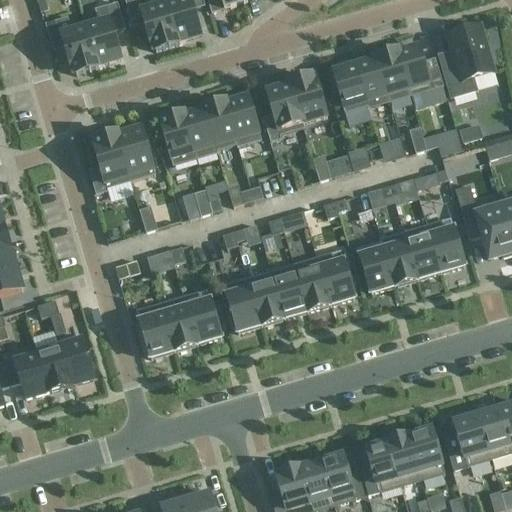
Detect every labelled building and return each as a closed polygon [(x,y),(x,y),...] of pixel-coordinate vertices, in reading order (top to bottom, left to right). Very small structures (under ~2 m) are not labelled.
[(177,49),(164,2),(150,6),(148,0),(135,0),(125,3),(132,29),(144,26),(152,53),(155,52),(156,55),(177,49)] [(169,0),(164,2),(177,49),(178,48),(178,46),(201,39),(193,12),(205,8),(202,0),(169,0)] [(222,5),(224,12),(248,5),(246,0),(206,0),(211,16),(213,16),(210,8),(222,5)] [(84,26),(98,72),(98,69),(121,62),(113,35),(125,32),(117,6),(94,12),(97,22),(84,26)] [(72,77),(75,76),(76,78),(98,72),(84,26),(70,30),(68,20),(45,27),(53,53),(64,50),(72,77)] [(494,75),(480,28),(446,38),(451,54),(438,58),(451,101),(477,94),(473,81),(494,75)] [(397,54),(410,99),(443,90),(435,62),(423,65),(419,50),(398,56),(398,53),(397,54)] [(397,54),(376,60),(390,106),(410,99),(397,54)] [(376,62),(356,68),(369,112),(390,106),(376,60),(375,60),(376,62)] [(369,112),(356,68),(333,75),(345,116),(367,110),(368,112),(369,112)] [(289,86),(290,88),(291,88),(302,128),(303,127),(327,120),(315,81),(312,82),(311,79),(289,86)] [(304,132),(303,127),(302,128),(291,88),(290,88),(266,95),(273,118),(263,121),(270,146),(281,143),(280,139),(304,132)] [(261,143),(249,100),(225,107),(238,150),(261,143)] [(225,107),(204,113),(217,156),(218,156),(217,154),(236,148),(237,150),(238,150),(225,107)] [(217,156),(204,113),(184,119),(196,162),(217,156)] [(173,169),(196,162),(184,119),(160,126),(173,169)] [(482,141),(478,128),(459,134),(463,147),(482,141)] [(117,136),(116,136),(131,185),(155,177),(142,131),(118,138),(117,136)] [(420,131),(409,134),(415,157),(426,154),(420,131)] [(461,154),(455,135),(436,140),(441,160),(461,154)] [(107,192),(131,185),(116,136),(95,142),(95,145),(92,146),(100,170),(88,173),(96,198),(108,194),(107,192)] [(390,149),(395,163),(406,160),(401,145),(390,149)] [(488,151),(491,162),(499,160),(495,149),(488,151)] [(382,155),(385,166),(394,163),(391,152),(382,155)] [(349,159),(353,175),(370,171),(365,155),(349,159)] [(324,159),(312,162),(319,185),(331,182),(324,159)] [(438,186),(448,184),(445,174),(436,176),(438,186)] [(390,190),(393,200),(402,197),(399,187),(390,190)] [(490,263),(511,256),(511,242),(502,207),(477,214),(470,189),(455,194),(469,243),(483,239),(490,263)] [(250,193),(254,205),(263,202),(260,190),(250,193)] [(393,200),(390,190),(381,192),(384,202),(393,200)] [(250,193),(241,196),(244,207),(254,205),(250,193)] [(205,194),(194,197),(201,220),(212,217),(209,205),(205,194)] [(209,205),(212,217),(222,214),(219,202),(209,205)] [(335,206),(338,216),(347,213),(344,203),(335,206)] [(511,203),(502,207),(511,242),(511,203)] [(327,223),(339,219),(338,216),(335,206),(323,209),(327,223)] [(151,210),(139,213),(146,236),(157,233),(151,210)] [(283,232),(292,229),(289,219),(280,222),(283,232)] [(272,239),(284,235),(283,232),(280,222),(268,226),(272,239)] [(450,222),(427,229),(441,277),(465,270),(450,222)] [(427,229),(403,235),(418,284),(441,277),(427,229)] [(0,231),(0,254),(10,251),(4,230),(0,231)] [(243,233),(234,236),(237,246),(246,243),(243,233)] [(395,290),(418,284),(403,235),(380,242),(395,290)] [(238,249),(237,246),(234,236),(222,239),(226,252),(238,249)] [(380,245),(357,252),(371,297),(395,290),(380,242),(379,242),(380,245)] [(0,254),(0,276),(15,272),(10,255),(10,253),(11,252),(10,251),(0,254)] [(170,254),(173,264),(174,268),(185,264),(181,251),(170,254)] [(170,254),(161,257),(163,267),(173,264),(170,254)] [(316,261),(331,309),(355,302),(340,254),(316,261)] [(308,316),(331,309),(316,261),(293,268),(308,316)] [(119,284),(130,280),(127,267),(115,270),(119,284)] [(308,316),(293,268),(270,275),(284,323),(308,316)] [(0,300),(22,294),(15,272),(0,276),(0,300)] [(270,275),(247,281),(261,330),(284,323),(270,275)] [(237,337),(261,330),(247,281),(223,288),(237,337)] [(207,293),(183,300),(197,348),(221,341),(207,293)] [(174,355),(197,348),(183,300),(160,307),(174,355)] [(55,304),(46,307),(50,320),(59,317),(55,304)] [(37,310),(41,322),(50,320),(46,307),(37,310)] [(150,362),(174,355),(160,307),(136,314),(150,362)] [(71,389),(93,383),(81,339),(58,346),(64,367),(71,389)] [(64,367),(58,346),(36,352),(42,373),(49,396),(71,389),(64,367)] [(14,363),(26,402),(49,396),(42,373),(36,352),(35,352),(36,357),(14,363)] [(511,408),(498,412),(511,458),(511,457),(511,408)] [(478,418),(491,464),(511,458),(498,412),(478,418)] [(453,421),(457,436),(443,440),(453,475),(467,471),(491,464),(478,418),(469,421),(468,416),(453,421)] [(409,439),(408,438),(407,438),(421,484),(445,477),(432,432),(409,439)] [(407,438),(387,444),(400,490),(421,484),(407,438)] [(369,462),(379,497),(400,490),(387,444),(386,444),(386,445),(365,452),(369,462)] [(342,458),(321,465),(334,510),(356,503),(355,502),(367,499),(355,460),(344,464),(342,458)] [(379,497),(369,462),(358,465),(369,500),(379,497)] [(311,511),(326,511),(334,510),(321,465),(301,471),(301,469),(300,470),(311,511)] [(276,478),(282,499),(271,502),(273,511),(311,511),(300,470),(278,476),(278,477),(276,478)] [(213,511),(209,496),(185,503),(186,504),(187,511),(213,511)] [(449,505),(450,511),(463,511),(460,501),(449,505)]
